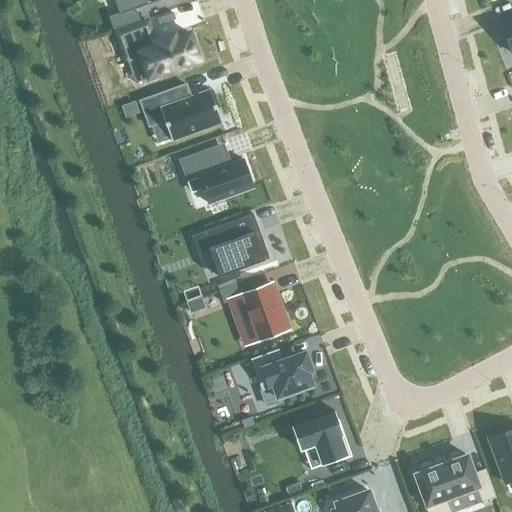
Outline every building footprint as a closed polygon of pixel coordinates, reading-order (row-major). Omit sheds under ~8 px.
[(114,0),(119,13),(108,16),(113,30),(139,20),(135,9),(154,2),(159,0),(114,0)] [(511,18),(500,23),(511,53),(511,52),(511,18)] [(147,22),(117,32),(126,57),(139,53),(148,78),(166,71),(167,74),(184,68),(183,65),(199,59),(190,33),(175,38),(173,34),(154,41),(152,35),(148,23),(147,22)] [(185,84),(140,101),(149,126),(151,125),(164,120),(170,138),(171,140),(221,122),(210,90),(190,97),(189,94),(184,96),(181,87),(186,86),(185,84)] [(134,103),(122,107),(126,116),(137,112),(134,103)] [(217,145),(178,159),(186,181),(198,177),(203,188),(208,203),(224,197),(225,200),(240,195),(239,192),(253,187),(242,159),(230,163),(225,166),(217,145)] [(252,214),(191,236),(192,238),(202,234),(203,235),(208,249),(211,248),(217,263),(220,274),(218,275),(218,276),(269,258),(268,256),(266,257),(262,247),(264,246),(262,240),(255,242),(252,234),(256,233),(250,216),(253,215),(252,214)] [(218,290),(241,281),(239,277),(217,286),(218,290)] [(278,280),(231,297),(248,344),(295,327),(278,280)] [(278,349),(250,359),(260,388),(261,391),(273,387),(276,397),(278,401),(280,400),(314,388),(308,372),(312,370),(305,351),(289,357),(288,358),(282,360),(278,349)] [(294,425),(290,426),(291,428),(292,427),(300,449),(315,444),(322,465),(349,455),(333,413),(335,412),(334,410),(328,413),(326,405),(292,417),(294,425)] [(243,428),(253,424),(251,417),(241,420),(243,428)] [(511,429),(488,438),(505,482),(511,479),(511,429)] [(466,455),(414,474),(428,511),(449,511),(445,499),(476,487),(481,501),(494,496),(484,470),(473,474),(466,455)] [(386,511),(373,477),(323,495),(329,511),(411,511),(411,509),(403,511),(386,511)]
